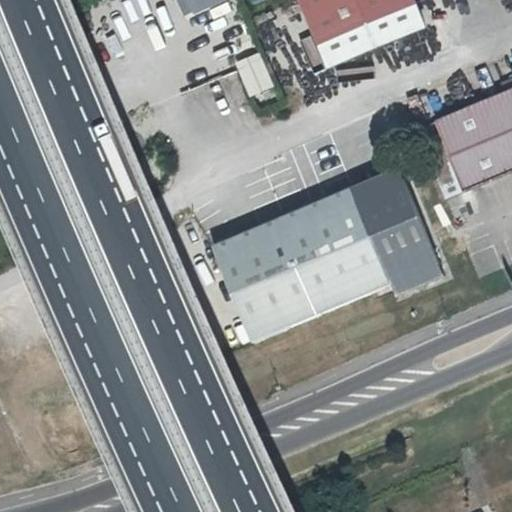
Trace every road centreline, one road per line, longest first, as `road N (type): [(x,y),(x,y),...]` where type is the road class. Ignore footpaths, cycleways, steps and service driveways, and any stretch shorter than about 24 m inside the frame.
road 1 (unclassified): [(511,43),(0,283)]
road 2 (motorway): [(255,511),(35,0)]
road 3 (motorway): [(0,98),(180,511)]
road 4 (primary): [(511,336),(115,500)]
